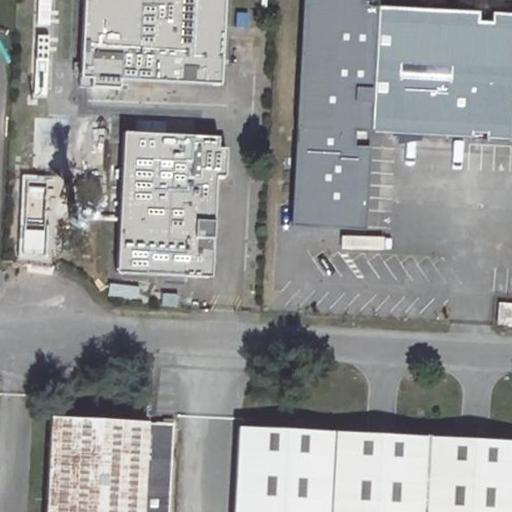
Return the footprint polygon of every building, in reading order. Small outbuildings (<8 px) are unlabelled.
[(120,79),(220,86),(222,58),(215,58),(215,48),(222,49),(225,0),(84,0),(79,77),(92,77),(91,86),(119,88),(120,79)] [(369,130),(375,5),(375,0),(300,0),(290,224),(363,228),(367,146),(352,146),(353,129),(369,130)] [(375,5),(369,130),(470,135),(471,130),(485,131),(484,136),(511,138),(511,119),(511,78),(505,78),(506,63),(511,62),(511,11),(491,11),(490,21),(478,20),(478,10),(375,5)] [(121,133),(114,274),(172,277),(172,270),(182,271),(182,278),(208,280),(214,178),(224,178),(226,150),(216,149),(217,139),(121,133)] [(71,216),(73,219),(74,220),(78,220),(81,219),(82,214),(80,211),(77,210),(72,211),(71,216)] [(511,305),(498,305),(497,328),(511,328),(511,305)] [(141,511),(147,423),(51,418),(46,511),(141,511)] [(147,423),(141,511),(166,511),(171,424),(147,423)] [(511,511),(511,443),(467,441),(375,436),(331,434),(237,429),(233,511),(511,511)]
